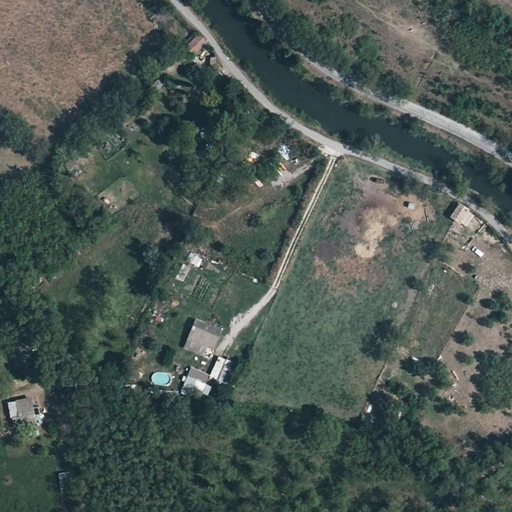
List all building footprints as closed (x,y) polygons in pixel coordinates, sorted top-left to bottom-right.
[(199,34),(185,47),(191,55),(205,42),(199,34)] [(231,208),(238,214),(241,210),(257,192),(251,187),(231,208)] [(247,216),(263,198),(257,192),(241,210),(247,216)] [(456,203),(448,215),(455,219),(463,208),(456,203)] [(183,264),(177,279),(185,281),(190,267),(183,264)] [(190,321),(188,328),(216,341),(219,334),(190,321)] [(183,338),(212,352),(216,341),(188,328),(183,338)] [(210,377),(230,384),(238,363),(218,355),(210,377)] [(200,397),(208,373),(190,367),(182,391),(200,397)] [(10,400),(12,425),(41,423),(40,406),(33,407),(32,399),(10,400)] [(60,473),(60,491),(70,491),(70,473),(60,473)]
